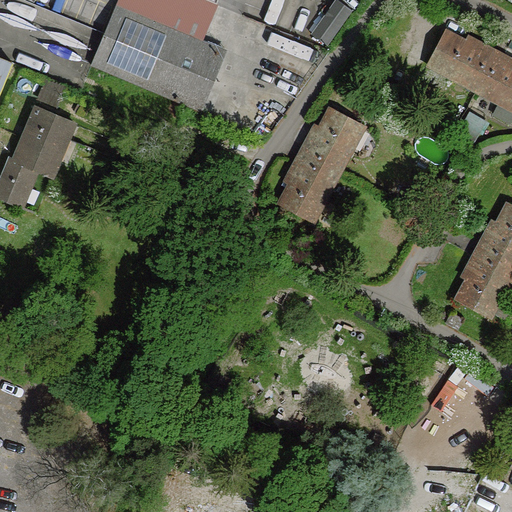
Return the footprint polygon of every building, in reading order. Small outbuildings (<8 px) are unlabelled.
[(337,41),(357,4),(350,0),(337,0),(319,32),(337,41)] [(224,49),(117,5),(92,65),(199,110),(224,49)] [(485,53),(446,33),(430,65),(477,90),(494,58),(485,53)] [(0,97),(14,64),(0,57),(0,97)] [(494,58),(477,90),(511,108),(511,67),(502,62),(494,58)] [(75,123),(38,108),(16,160),(12,159),(0,187),(0,197),(24,207),(39,171),(53,177),(75,123)] [(320,130),(307,156),(340,175),(364,126),(332,108),(320,130)] [(340,175),(307,156),(300,169),(281,205),(314,222),(340,175)] [(511,204),(510,204),(489,244),(484,252),(511,266),(511,204)] [(491,317),(511,278),(511,266),(484,252),(480,259),(459,300),(491,317)] [(29,359),(13,351),(8,361),(25,369),(29,359)] [(463,397),(439,385),(418,427),(464,450),(479,420),(457,409),(463,397)] [(337,447),(323,440),(316,453),(330,460),(337,447)] [(153,449),(147,468),(163,474),(170,455),(153,449)] [(163,474),(147,468),(135,494),(153,501),(163,474)] [(0,496),(3,498),(8,485),(0,481),(0,496)] [(209,511),(182,502),(177,511),(209,511)]
